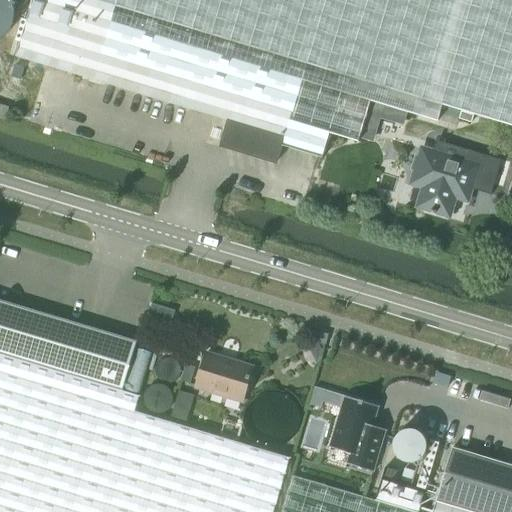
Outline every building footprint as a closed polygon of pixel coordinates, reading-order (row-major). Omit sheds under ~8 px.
[(98,0),(34,0),(16,56),(94,82),(228,126),(222,145),(276,162),(282,144),(317,156),(322,158),(329,133),(358,142),(370,101),(112,21),(116,5),(98,0)] [(511,0),(98,0),(116,5),(112,21),(370,101),(437,121),(442,105),(511,125),(511,0)] [(0,104),(0,117),(5,119),(8,107),(0,104)] [(468,201),(479,167),(423,151),(413,185),(425,189),(420,207),(451,216),(456,197),(468,201)] [(0,299),(0,353),(122,389),(136,340),(0,299)] [(324,343),(327,333),(318,331),(315,341),(324,343)] [(122,389),(0,353),(0,511),(272,511),(289,456),(134,410),(139,394),(122,389)] [(242,401),(253,367),(234,361),(233,365),(205,356),(195,387),(242,401)] [(339,415),(330,446),(346,451),(343,463),(365,470),(373,472),(386,430),(372,426),(378,406),(345,396),(339,415)] [(511,511),(511,464),(451,446),(435,499),(478,511),(511,511)] [(478,511),(435,499),(431,511),(417,511),(375,499),(292,474),(280,511),(478,511)] [(381,480),(375,499),(417,511),(418,511),(424,493),(381,480)]
